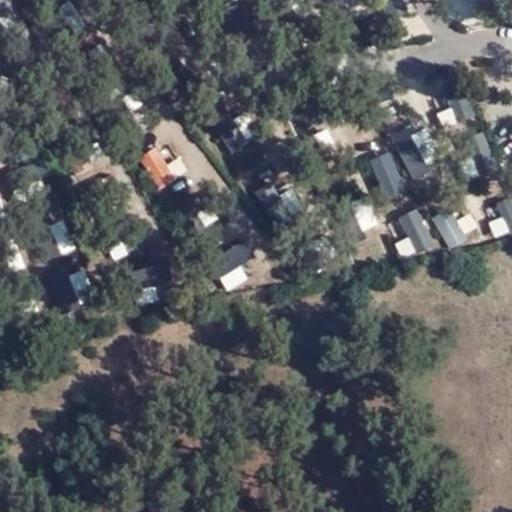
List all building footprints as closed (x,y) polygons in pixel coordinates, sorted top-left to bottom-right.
[(230,150),(261,133),(249,109),(217,126),(230,150)] [(168,145),(142,166),(167,197),(183,184),(171,169),(181,161),(168,145)] [(337,171),(318,178),(327,200),(345,194),(337,171)] [(511,198),(508,189),(488,198),(506,236),(511,233),(511,198)] [(452,205),(432,214),(447,246),(467,237),(452,205)] [(391,226),(427,254),(443,234),(407,206),(391,226)]
